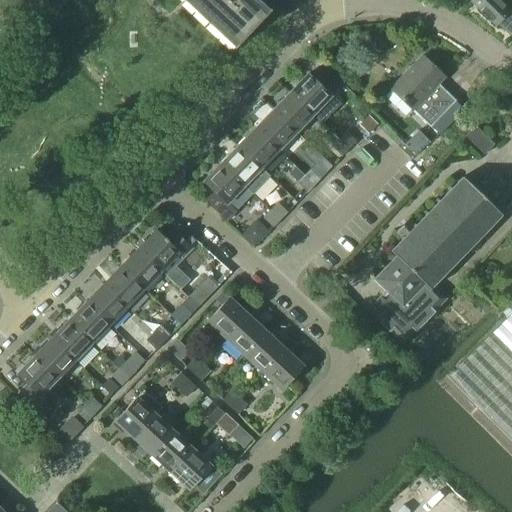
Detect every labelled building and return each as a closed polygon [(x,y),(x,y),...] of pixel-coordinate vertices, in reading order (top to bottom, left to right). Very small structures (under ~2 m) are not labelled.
[(181,0),(230,46),(266,6),(259,0),(181,0)] [(469,0),(494,24),(496,22),(507,33),(511,27),(511,13),(507,9),(497,0),(469,0)] [(401,73),(388,87),(428,125),(429,124),(439,134),(463,109),(453,99),(454,99),(436,82),(436,73),(436,69),(420,54),(401,73)] [(305,73),(289,90),(312,113),(322,123),(341,103),(331,93),(330,92),(338,83),(327,73),(318,64),(310,72),(308,70),(305,73)] [(289,90),(271,108),(294,131),(312,113),(289,90)] [(271,108),(254,126),(277,149),(294,131),(271,108)] [(368,115),(359,124),(368,133),(377,124),(368,115)] [(254,126),(237,144),(260,166),(277,149),(254,126)] [(466,137),(485,156),(495,146),(476,127),(466,137)] [(345,131),(338,139),(348,148),(355,141),(345,131)] [(348,148),(338,139),(331,146),(341,155),(348,148)] [(219,161),(242,184),(253,194),(270,177),(259,167),(260,166),(237,144),(219,161)] [(242,184),(219,161),(202,179),(212,188),(203,198),(226,221),(236,211),(225,201),(242,184)] [(311,168),(304,175),(313,184),(321,177),(311,168)] [(313,184),(304,175),(297,182),(307,191),(313,184)] [(373,279),(385,291),(367,309),(401,343),(445,299),(432,286),(502,216),(489,203),(503,190),(488,176),(475,189),(463,178),(417,225),(414,222),(413,223),(409,219),(397,231),(401,236),(400,236),(403,239),(390,251),(395,256),(373,279)] [(270,211),(280,220),(286,213),(277,204),(270,211)] [(273,227),(280,220),(270,211),(263,218),(273,227)] [(178,223),(172,228),(190,245),(195,239),(178,223)] [(248,227),(241,235),(252,247),(260,239),(248,227)] [(155,228),(137,247),(160,269),(176,253),(182,259),(193,248),(190,245),(172,228),(164,237),(155,228)] [(137,247),(120,265),(143,287),(160,269),(137,247)] [(207,278),(189,296),(197,304),(198,306),(216,287),(231,273),(220,263),(207,278)] [(120,265),(103,283),(125,305),(143,287),(120,265)] [(103,283),(85,301),(108,323),(125,305),(103,283)] [(206,319),(226,337),(248,312),(229,294),(206,319)] [(190,314),(198,306),(197,304),(189,296),(180,304),(190,314)] [(85,301),(68,318),(91,341),(108,323),(85,301)] [(226,337),(244,354),(266,329),(248,312),(226,337)] [(503,322),(449,376),(511,439),(511,313),(507,318),(503,322)] [(68,318),(51,336),(74,359),(91,341),(68,318)] [(160,325),(153,332),(163,342),(170,335),(160,325)] [(244,354),(262,371),(284,346),(266,329),(244,354)] [(155,350),(163,342),(153,332),(145,340),(155,350)] [(51,336),(34,354),(57,376),(74,359),(51,336)] [(284,346),(262,371),(280,387),(302,363),(284,346)] [(45,396),(44,395),(41,392),(57,376),(34,354),(17,371),(28,381),(20,390),(40,409),(44,404),(45,403),(46,402),(46,400),(46,399),(45,397),(45,396)] [(119,356),(112,363),(118,368),(118,369),(125,362),(119,356)] [(192,374),(202,363),(195,356),(185,367),(192,374)] [(125,362),(118,369),(128,378),(136,371),(135,371),(126,361),(125,362)] [(210,371),(202,363),(192,374),(200,381),(210,371)] [(118,369),(111,376),(121,386),(128,378),(118,369)] [(169,383),(177,390),(187,379),(179,372),(169,383)] [(196,387),(187,379),(177,390),(186,398),(196,387)] [(137,395),(115,419),(134,437),(156,413),(162,407),(142,389),(137,395)] [(229,407),(238,397),(231,390),(222,401),(229,407)] [(91,397),(84,404),(94,413),(101,406),(91,397)] [(246,404),(238,397),(229,407),(237,414),(246,404)] [(94,413),(84,404),(77,412),(87,421),(94,413)] [(217,406),(207,417),(201,424),(208,431),(214,424),(224,413),(217,406)] [(134,437),(152,454),(174,430),(156,413),(134,437)] [(224,413),(214,424),(228,436),(229,435),(238,426),(238,425),(225,413),(224,413)] [(64,426),(56,434),(66,444),(74,436),(64,426)] [(438,427),(411,455),(427,470),(454,443),(438,427)] [(152,454),(171,471),(193,447),(174,430),(152,454)] [(193,447),(171,471),(188,487),(192,483),(203,494),(222,474),(210,463),(193,447)] [(477,459),(450,487),(467,503),(494,475),(477,459)] [(511,511),(511,497),(497,511),(511,511)]
